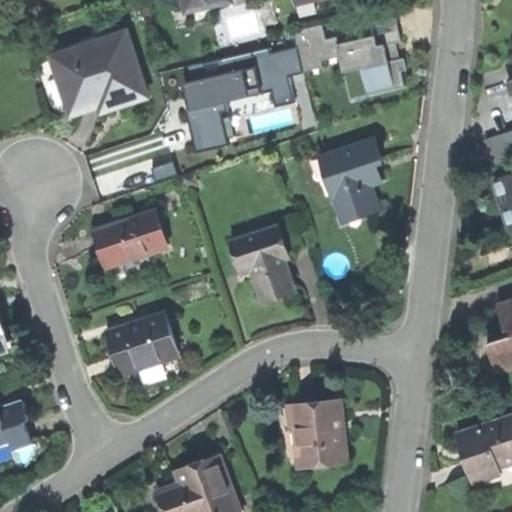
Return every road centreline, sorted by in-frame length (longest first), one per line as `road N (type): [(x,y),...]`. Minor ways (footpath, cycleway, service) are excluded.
road 1 (residential): [(455,0),(419,355)]
road 2 (residential): [(99,464),(277,352),(310,344),(419,355)]
road 3 (residential): [(99,464),(30,249),(40,182)]
road 4 (residential): [(419,355),(401,511)]
